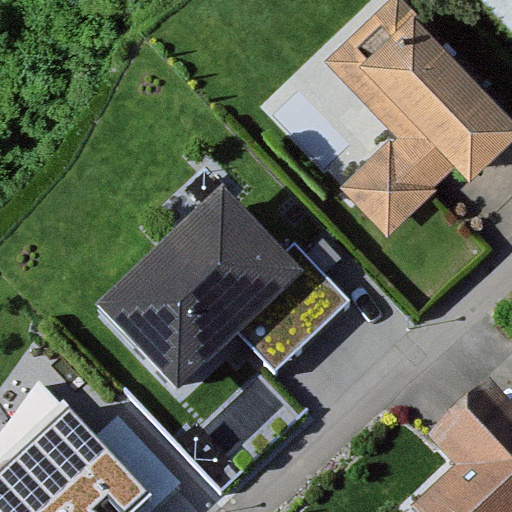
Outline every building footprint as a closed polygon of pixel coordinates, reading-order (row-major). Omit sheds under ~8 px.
[(511,109),(408,0),(383,0),(327,52),(398,128),(343,179),(384,222),(457,153),(468,165),(511,124),(511,109)] [(511,0),(489,0),(511,23),(511,0)] [(284,260),(221,195),(98,315),(178,398),(241,337),(276,373),(348,304),(295,250),(284,260)] [(511,511),(511,416),(485,387),(427,439),(457,472),(414,511),(415,511),(511,511)] [(38,393),(0,444),(0,511),(149,511),(176,487),(118,424),(91,448),(38,393)]
